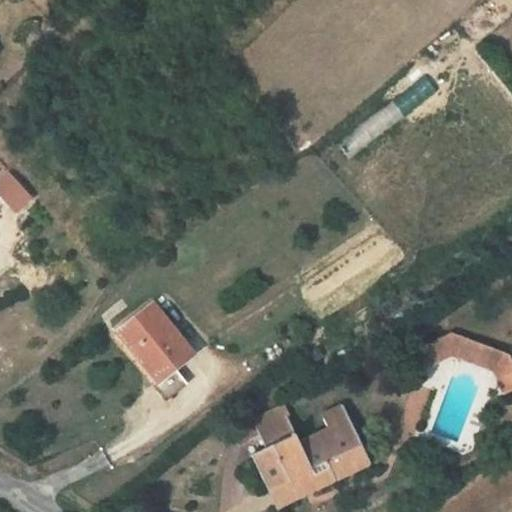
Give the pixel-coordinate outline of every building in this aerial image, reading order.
[(158,380),(153,385),(166,401),(187,384),(175,368),(193,354),(152,303),(118,331),(158,380)] [(451,332),(415,349),(424,368),(452,355),(494,371),(505,394),(511,391),(511,358),(510,354),(451,332)] [(319,347),(310,352),(314,360),(324,356),(319,347)] [(334,480),(335,480),(371,463),(342,405),(321,414),(328,428),(313,435),(315,439),(301,446),(299,441),(287,417),(290,415),(285,405),(252,420),(257,430),(260,436),(266,448),(252,455),(268,489),(288,479),(292,487),(315,476),(311,467),(326,461),(334,480)] [(257,430),(247,434),(250,440),(260,436),(257,430)] [(313,435),(299,441),(301,446),(315,439),(313,435)] [(288,479),(268,489),(276,506),(299,494),(300,497),(315,490),(314,489),(334,480),(326,461),(311,467),(315,476),(292,487),(288,479)] [(140,511),(123,499),(112,511),(140,511)]
